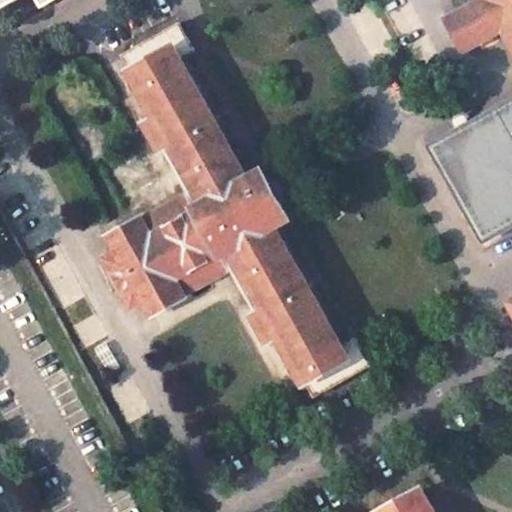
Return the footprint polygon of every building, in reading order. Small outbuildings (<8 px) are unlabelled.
[(0,0),(0,13),(23,0),(0,0)] [(227,0),(259,67),(297,49),(274,0),(227,0)] [(511,0),(452,0),(453,0),(460,12),(448,18),(465,49),(503,27),(511,42),(511,99),(471,122),(458,130),(431,145),(485,240),(511,224),(511,0)] [(180,23),(125,54),(133,69),(159,116),(147,122),(162,148),(174,142),(199,186),(142,219),(141,217),(109,236),(117,251),(104,258),(131,306),(144,299),(153,314),(186,297),(185,295),(242,263),(267,308),(256,314),(269,341),(281,334),(315,395),(371,365),(366,355),(356,338),(341,346),(273,225),(288,216),(263,171),(248,180),(180,58),(195,50),(180,23)] [(465,111),(452,119),(458,130),(471,122),(465,111)] [(106,343),(96,349),(110,374),(121,368),(106,343)] [(428,465),(373,496),(381,511),(434,511),(428,501),(443,492),(428,465)]
